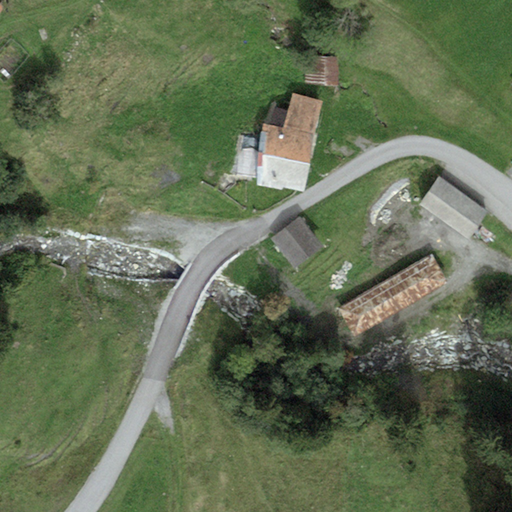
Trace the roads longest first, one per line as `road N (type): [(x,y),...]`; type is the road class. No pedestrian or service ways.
road 1 (residential): [(511,197),(467,163),(405,145),(222,243),(186,289),(146,395),(79,511)]
road 2 (track): [(180,511),(171,415),(146,395)]
